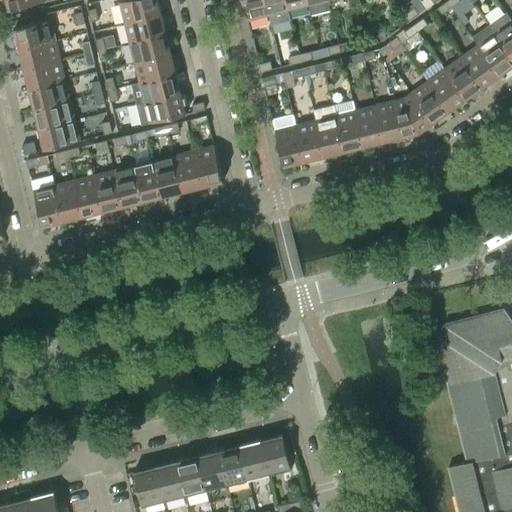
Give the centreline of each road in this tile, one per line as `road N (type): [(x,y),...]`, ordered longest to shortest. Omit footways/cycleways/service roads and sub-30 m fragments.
road 1 (residential): [(0,470),(302,394)]
road 2 (residential): [(246,207),(429,164),(511,106)]
road 3 (residential): [(0,371),(279,303)]
road 4 (residential): [(279,303),(468,254),(511,226)]
road 5 (residential): [(31,261),(246,207)]
road 6 (residential): [(246,207),(193,0)]
road 7 (residential): [(31,261),(0,136)]
road 8 (residential): [(331,511),(302,394)]
